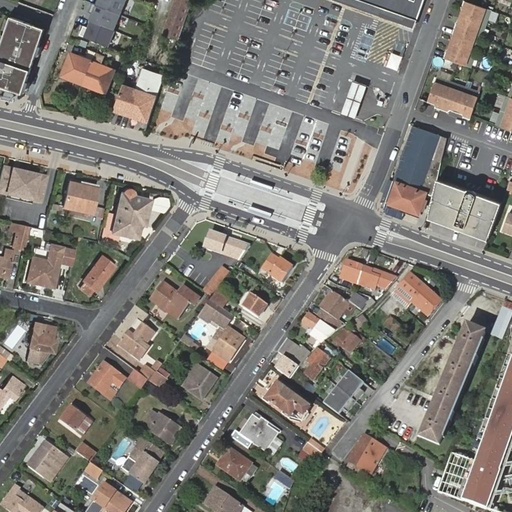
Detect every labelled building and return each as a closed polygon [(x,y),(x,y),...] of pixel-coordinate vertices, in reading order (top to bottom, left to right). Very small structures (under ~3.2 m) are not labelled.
[(99,0),(84,38),(109,48),(128,0),(99,0)] [(175,0),(164,35),(177,40),(191,0),(175,0)] [(336,0),(415,28),(417,22),(355,0),(336,0)] [(355,0),(417,22),(424,0),(355,0)] [(463,14),(462,16),(487,25),(492,11),(465,0),(462,6),(461,6),(462,8),(463,10),(463,12),(463,14)] [(487,25),(462,16),(462,18),(461,20),(459,21),(457,22),(455,23),(453,29),(481,39),(487,25)] [(45,29),(11,18),(0,51),(0,95),(3,96),(4,88),(24,94),(45,29)] [(481,39),(453,29),(451,34),(453,42),(452,45),(476,53),(481,39)] [(471,67),(476,53),(452,45),(451,47),(445,51),(443,57),(471,67)] [(93,62),(84,85),(93,88),(96,90),(106,94),(115,70),(101,65),(105,55),(97,52),(93,62)] [(75,81),(84,85),(93,62),(87,59),(84,58),(78,56),(71,53),(62,76),(71,80),(75,81)] [(393,53),(388,67),(399,71),(404,57),(393,53)] [(114,110),(149,122),(150,118),(165,76),(153,72),(144,69),(137,90),(123,85),(119,95),(118,98),(114,110)] [(435,108),(442,110),(451,82),(437,76),(428,102),(436,104),(435,108)] [(355,80),(342,115),(354,120),(367,85),(355,80)] [(451,110),(457,112),(466,87),(451,82),(442,110),(448,112),(451,110)] [(466,87),(457,112),(464,114),(464,117),(471,120),(472,116),(480,92),(466,87)] [(105,107),(114,110),(118,98),(119,95),(111,92),(105,107)] [(511,98),(509,97),(507,96),(502,110),(511,113),(511,98)] [(511,113),(502,110),(497,124),(511,129),(511,113)] [(438,182),(443,163),(448,138),(417,127),(409,152),(403,167),(401,172),(404,173),(401,181),(409,184),(408,186),(398,182),(390,203),(420,214),(427,193),(434,196),(438,182)] [(47,177),(2,166),(0,177),(0,191),(41,201),(47,177)] [(98,188),(69,182),(63,208),(92,214),(98,188)] [(438,182),(434,196),(430,213),(490,236),(501,206),(438,182)] [(134,226),(134,224),(145,226),(150,201),(143,199),(140,198),(136,197),(134,197),(134,196),(134,195),(134,194),(133,194),(133,193),(133,192),(132,192),(132,191),(131,191),(131,190),(130,190),(129,190),(128,190),(127,190),(126,190),(125,191),(124,191),(124,192),(123,193),(123,194),(120,194),(115,215),(108,214),(103,239),(112,241),(114,234),(131,238),(137,239),(142,231),(141,228),(134,226)] [(101,223),(104,209),(96,207),(94,216),(93,221),(101,223)] [(511,212),(510,212),(503,230),(511,233),(511,212)] [(19,230),(16,240),(26,243),(30,227),(20,224),(12,222),(11,228),(19,230)] [(211,232),(206,248),(222,254),(229,256),(234,240),(227,238),(227,237),(223,236),(211,232)] [(24,250),(26,243),(16,240),(15,248),(24,250)] [(72,266),(76,251),(62,248),(61,253),(51,250),(50,251),(48,261),(33,258),(28,282),(54,288),(60,263),(72,266)] [(0,276),(3,277),(5,271),(9,272),(14,251),(6,249),(4,258),(0,257),(0,276)] [(274,277),(283,283),(294,268),(281,259),(280,260),(272,254),(263,268),(270,274),(274,277)] [(98,285),(100,286),(115,266),(102,257),(83,281),(85,283),(80,288),(90,296),(94,290),(98,285)] [(346,261),(340,277),(359,284),(367,287),(367,286),(375,289),(377,286),(386,289),(395,279),(365,268),(346,261)] [(204,291),(211,296),(230,273),(223,267),(204,291)] [(398,289),(413,303),(427,287),(412,273),(398,289)] [(279,289),(283,283),(274,277),(270,283),(279,289)] [(164,283),(158,291),(160,293),(166,284),(164,283)] [(160,293),(158,291),(151,300),(178,319),(185,310),(190,303),(195,306),(200,299),(184,287),(179,294),(166,284),(160,293)] [(427,287),(413,303),(429,316),(443,301),(427,287)] [(393,295),(408,308),(413,303),(398,289),(393,295)] [(347,301),(333,290),(320,309),(323,311),(318,318),(331,327),(336,320),(348,302),(347,301)] [(216,292),(213,297),(210,300),(223,309),(229,301),(221,296),(216,292)] [(356,308),(360,310),(366,302),(362,299),(353,293),(347,301),(348,302),(356,308)] [(268,305),(253,294),(244,308),(259,318),(268,305)] [(214,351),(229,362),(245,339),(227,327),(234,317),(232,315),(223,309),(210,300),(198,317),(211,326),(214,321),(223,327),(228,331),(220,343),(215,339),(213,338),(207,347),(214,351)] [(511,310),(503,307),(491,335),(503,340),(511,315),(511,310)] [(322,343),(325,341),(335,332),(308,314),(302,323),(315,331),(311,336),(320,342),(322,343)] [(360,328),(369,322),(364,314),(355,319),(360,328)] [(391,318),(386,323),(387,324),(391,327),(396,322),(391,318)] [(337,331),(344,325),(336,320),(331,327),(337,331)] [(396,322),(391,327),(396,332),(398,334),(402,338),(407,332),(396,322)] [(129,330),(118,345),(139,360),(150,346),(147,345),(156,333),(143,323),(134,334),(129,330)] [(6,347),(17,350),(24,327),(13,324),(6,347)] [(51,340),(54,328),(35,324),(29,348),(52,353),(55,341),(51,340)] [(335,341),(337,343),(347,330),(361,341),(364,344),(366,341),(347,325),(345,328),(335,341)] [(468,325),(421,438),(440,445),(486,333),(468,325)] [(223,327),(215,339),(220,343),(228,331),(223,327)] [(347,330),(337,343),(351,354),(361,341),(347,330)] [(182,339),(181,341),(190,347),(194,342),(184,336),(182,339)] [(290,369),(285,375),(291,379),(299,366),(311,354),(303,347),(301,349),(290,341),(287,339),(283,344),(278,352),(292,361),(294,363),(290,369)] [(324,343),(319,349),(323,352),(328,347),(324,343)] [(326,355),(331,358),(334,353),(329,350),(326,355)] [(214,351),(208,360),(223,370),(229,362),(214,351)] [(309,361),(306,359),(300,368),(303,371),(310,362),(313,364),(306,374),(314,380),(331,358),(326,355),(322,352),(319,355),(315,351),(311,356),(312,357),(309,361)] [(158,371),(164,364),(157,358),(151,366),(158,371)] [(511,511),(511,361),(477,461),(452,453),(438,492),(494,511),(511,511)] [(113,382),(120,387),(126,379),(105,363),(89,383),(112,400),(117,393),(116,393),(109,387),(113,382)] [(202,394),(205,397),(218,379),(198,365),(189,378),(190,379),(184,387),(200,398),(202,394)] [(148,380),(151,382),(156,374),(146,367),(141,374),(148,380)] [(141,374),(136,371),(130,379),(142,388),(148,380),(141,374)] [(156,374),(151,382),(161,389),(167,380),(157,373),(156,374)] [(365,385),(350,373),(324,404),(340,416),(365,385)] [(14,401),(25,386),(12,376),(2,390),(0,388),(0,409),(9,397),(14,401)] [(116,393),(120,387),(113,382),(109,387),(116,393)] [(312,387),(305,382),(301,386),(309,392),(312,387)] [(293,414),(299,418),(301,420),(311,406),(286,388),(279,383),(272,393),(267,399),(289,416),(291,417),(293,414)] [(72,406),(61,421),(76,432),(87,417),(72,406)] [(172,445),(182,430),(160,414),(159,416),(152,412),(143,425),(172,445)] [(253,415),(240,434),(266,452),(278,436),(280,433),(269,425),(270,423),(256,414),(255,416),(253,415)] [(297,421),(299,418),(293,414),(291,417),(289,416),(287,418),(295,424),(297,421)] [(93,422),(87,417),(76,432),(82,436),(93,422)] [(372,474),(387,448),(382,445),(366,435),(361,444),(359,443),(349,461),(350,462),(366,471),(372,474)] [(284,441),(278,436),(268,450),(274,454),(284,441)] [(138,449),(145,454),(131,475),(142,482),(145,484),(152,474),(159,464),(158,463),(165,452),(145,439),(138,449)] [(308,443),(322,454),(325,450),(311,439),(308,443)] [(47,442),(29,466),(44,477),(52,467),(58,472),(69,458),(47,442)] [(76,451),(91,462),(97,454),(82,443),(76,451)] [(304,449),(317,459),(322,454),(308,443),(304,449)] [(246,473),(252,464),(230,449),(218,465),(240,481),(241,479),(247,483),(251,477),(246,473)] [(103,471),(91,462),(85,470),(98,479),(103,471)] [(364,475),(366,471),(350,462),(348,466),(364,475)] [(258,468),(252,464),(246,473),(251,477),(258,468)] [(52,467),(44,477),(50,482),(58,472),(52,467)] [(276,478),(292,488),(295,481),(280,471),(276,478)] [(125,511),(132,503),(117,492),(104,483),(94,496),(107,505),(102,511),(125,511)] [(16,496),(20,490),(22,488),(16,485),(1,505),(10,511),(19,511),(20,511),(21,511),(41,511),(45,508),(29,497),(25,502),(16,496)] [(247,511),(214,489),(204,504),(216,511),(247,511)] [(408,489),(402,499),(417,508),(419,504),(419,496),(408,489)] [(29,497),(20,490),(16,496),(25,502),(29,497)] [(68,507),(61,503),(54,511),(71,511),(73,510),(68,507)]
